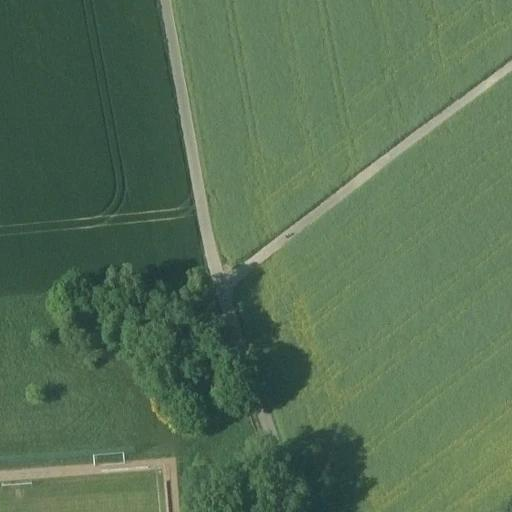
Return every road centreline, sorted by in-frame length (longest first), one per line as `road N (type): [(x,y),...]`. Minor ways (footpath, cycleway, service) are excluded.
road 1 (track): [(296,511),(212,268),(163,0)]
road 2 (track): [(221,289),(511,67)]
